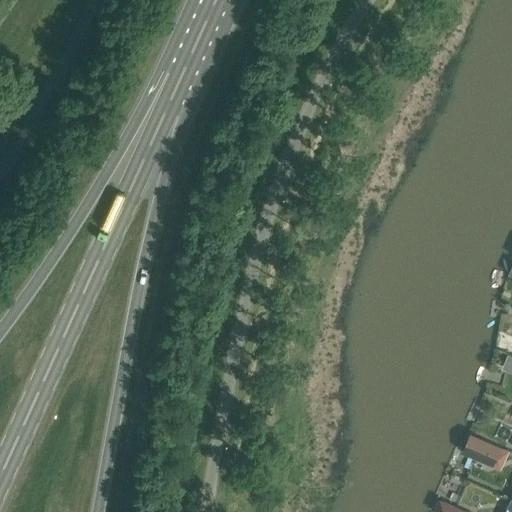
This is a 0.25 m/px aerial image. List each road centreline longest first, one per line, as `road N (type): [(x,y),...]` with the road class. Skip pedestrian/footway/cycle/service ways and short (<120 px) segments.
road 1 (primary): [(0,482),(209,8)]
road 2 (primary): [(98,511),(138,297),(209,8)]
road 3 (primary): [(209,8),(0,331)]
